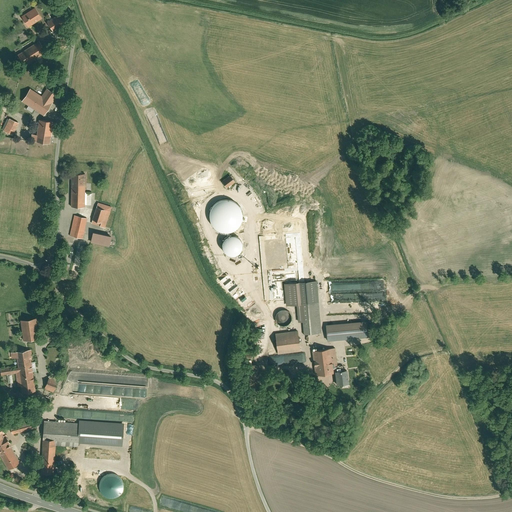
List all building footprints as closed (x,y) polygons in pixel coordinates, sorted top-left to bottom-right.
[(34,7),(20,15),(28,28),(42,19),(34,7)] [(59,13),(46,21),(53,32),(66,23),(59,13)] [(47,52),(39,39),(19,52),(27,65),(47,52)] [(58,50),(68,49),(68,39),(57,40),(58,50)] [(21,101),(43,115),(56,95),(46,89),(41,97),(29,89),(21,101)] [(8,112),(0,128),(0,129),(12,135),(19,122),(15,120),(17,116),(8,112)] [(35,140),(49,143),(52,121),(38,119),(35,140)] [(70,207),(84,207),(84,173),(71,173),(70,207)] [(226,189),(235,182),(229,175),(220,182),(226,189)] [(111,207),(97,202),(91,220),(92,220),(91,225),(98,227),(100,222),(105,224),(111,207)] [(73,215),(68,236),(82,239),(87,218),(73,215)] [(110,236),(91,232),(89,241),(107,246),(110,236)] [(320,333),(315,280),(299,281),(303,334),(320,333)] [(291,314),(289,311),(285,309),(283,309),(279,310),(277,312),(276,315),(275,318),(276,321),(278,324),(281,325),(284,325),(287,324),(290,323),(291,320),(291,317),(291,314)] [(38,317),(20,320),(22,337),(22,341),(41,338),(38,317)] [(350,329),(326,331),(327,341),(347,339),(351,339),(351,335),(350,329)] [(275,333),(277,355),(300,352),(297,331),(275,333)] [(335,347),(311,350),(314,375),(334,372),(336,384),(348,383),(347,369),(338,370),(335,347)] [(31,364),(29,349),(9,352),(9,359),(16,358),(17,367),(15,367),(15,366),(0,367),(0,375),(15,373),(17,387),(20,386),(21,394),(35,392),(32,374),(39,373),(37,363),(31,364)] [(260,375),(260,364),(247,364),(247,383),(260,383),(260,375)] [(58,379),(48,376),(44,389),(53,392),(58,379)] [(43,420),(41,444),(40,471),(54,471),(55,445),(78,447),(80,423),(43,420)] [(33,423),(20,427),(22,433),(35,429),(33,423)] [(20,462),(0,426),(0,457),(7,469),(20,462)]
